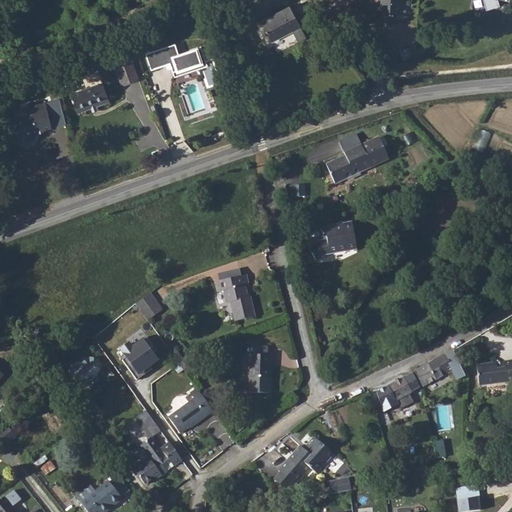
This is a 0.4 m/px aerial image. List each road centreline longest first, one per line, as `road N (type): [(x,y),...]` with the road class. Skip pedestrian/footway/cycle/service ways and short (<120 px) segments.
road 1 (secondary): [(0,236),(390,100),(511,84)]
road 2 (unclassified): [(260,176),(319,403)]
road 3 (unclassified): [(319,403),(511,309)]
road 4 (track): [(171,0),(69,62),(46,71),(0,70)]
road 5 (unclassified): [(206,482),(319,403)]
road 6 (track): [(390,100),(312,0)]
